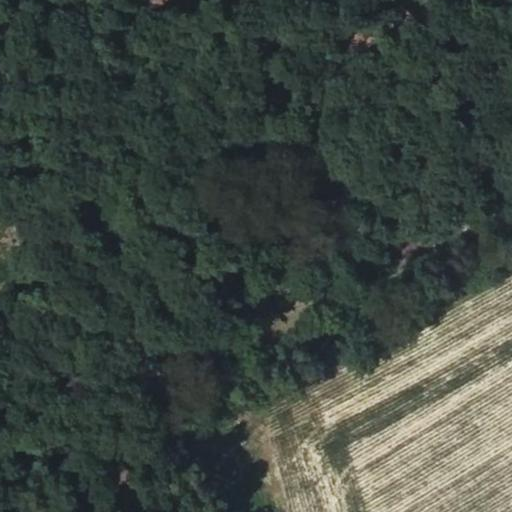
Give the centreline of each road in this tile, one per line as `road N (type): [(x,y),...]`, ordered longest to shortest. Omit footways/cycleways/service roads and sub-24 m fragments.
road 1 (track): [(511,204),(284,329),(144,383)]
road 2 (track): [(0,311),(72,373),(144,383)]
